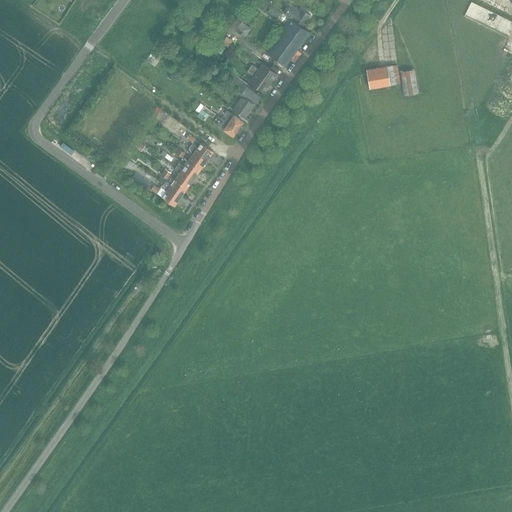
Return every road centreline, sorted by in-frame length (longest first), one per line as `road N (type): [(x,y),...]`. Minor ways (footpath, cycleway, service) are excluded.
road 1 (residential): [(122,0),(34,116),(39,138),(181,246)]
road 2 (track): [(511,403),(478,168),(511,117)]
road 3 (residential): [(181,246),(345,0)]
road 4 (unclassified): [(0,507),(166,268)]
